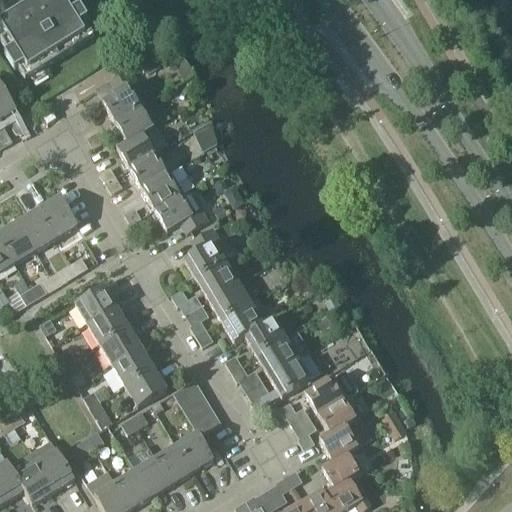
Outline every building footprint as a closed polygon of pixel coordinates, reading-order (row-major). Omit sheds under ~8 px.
[(10,20),(0,26),(0,31),(6,41),(0,44),(0,45),(24,84),(60,62),(56,56),(64,52),(69,49),(89,36),(83,26),(75,13),(67,0),(33,0),(28,3),(7,16),(10,20)] [(142,69),(147,78),(160,70),(155,61),(142,69)] [(113,127),(142,109),(129,89),(135,85),(128,74),(107,87),(114,98),(101,106),(113,127)] [(0,153),(12,146),(3,132),(0,125),(0,124),(15,115),(0,90),(0,153)] [(113,127),(125,146),(125,147),(144,135),(145,137),(155,131),(142,109),(113,127)] [(46,127),(55,122),(49,114),(41,119),(46,127)] [(20,140),(23,137),(15,125),(13,127),(11,132),(15,138),(20,140)] [(125,147),(125,146),(115,153),(127,174),(157,156),(145,137),(144,135),(125,147)] [(86,143),(92,153),(102,147),(97,137),(86,143)] [(157,156),(127,174),(140,194),(169,176),(157,156)] [(104,188),(114,181),(109,172),(98,178),(104,188)] [(182,198),(169,176),(140,194),(153,215),(182,198)] [(114,181),(104,188),(110,198),(121,192),(114,181)] [(194,218),(182,198),(153,215),(165,235),(179,227),(186,238),(207,226),(200,214),(194,218)] [(58,201),(38,214),(55,243),(76,231),(58,201)] [(221,209),(213,213),(219,223),(227,219),(221,209)] [(134,213),(123,219),(129,229),(140,223),(134,213)] [(55,243),(38,214),(17,226),(35,255),(55,243)] [(17,226),(0,236),(0,244),(14,268),(35,255),(17,226)] [(195,285),(225,266),(213,246),(218,243),(211,232),(190,245),(196,256),(182,264),(195,285)] [(262,239),(253,244),(256,250),(265,244),(262,239)] [(0,244),(0,276),(14,268),(0,244)] [(81,261),(70,267),(77,278),(87,272),(81,261)] [(238,287),(225,266),(195,285),(207,305),(238,287)] [(77,278),(70,267),(61,273),(67,284),(77,278)] [(30,293),(37,303),(47,297),(40,287),(30,293)] [(250,307),(238,287),(207,305),(220,326),(250,307)] [(86,329),(115,311),(102,291),(73,308),(86,329)] [(37,303),(30,293),(20,299),(26,310),(37,303)] [(169,300),(177,311),(187,305),(180,294),(169,300)] [(341,310),(336,301),(324,307),(329,316),(341,310)] [(243,340),(263,329),(263,328),(272,322),(267,313),(262,311),(257,303),(250,307),(220,326),(233,347),(244,341),(243,340)] [(115,311),(86,329),(98,349),(127,332),(115,311)] [(332,316),(320,324),(326,333),(338,325),(332,316)] [(272,322),(263,328),(263,329),(243,340),(244,341),(256,360),(285,343),(272,322)] [(39,330),(45,340),(56,334),(50,323),(39,330)] [(195,341),(205,335),(199,326),(189,332),(195,341)] [(140,352),(127,332),(98,349),(111,370),(140,352)] [(205,335),(195,341),(202,352),(211,345),(205,335)] [(285,343),(256,360),(268,380),(297,363),(285,343)] [(140,352),(111,370),(124,391),(153,373),(140,352)] [(63,371),(75,364),(69,354),(57,360),(63,371)] [(231,376),(240,370),(235,361),(225,367),(231,376)] [(311,385),(297,363),(268,380),(282,402),(311,385)] [(81,375),(75,364),(63,371),(69,381),(81,375)] [(240,370),(231,376),(237,386),(247,380),(240,370)] [(166,394),(153,373),(124,391),(137,412),(166,394)] [(317,419),(346,401),(333,380),(304,398),(317,419)] [(178,408),(199,395),(193,384),(171,397),(178,408)] [(199,395),(178,408),(185,419),(206,406),(199,395)] [(89,412),(100,405),(94,396),(83,403),(89,412)] [(346,401),(317,419),(329,439),(347,428),(348,429),(359,422),(346,401)] [(260,402),(249,408),(255,418),(266,412),(260,402)] [(100,405),(89,412),(95,422),(106,416),(100,405)] [(156,417),(164,413),(160,406),(152,410),(156,417)] [(213,417),(206,406),(185,419),(191,430),(213,417)] [(288,408),(279,414),(285,424),(295,418),(288,408)] [(17,416),(7,422),(13,433),(23,427),(17,416)] [(140,417),(130,424),(137,435),(147,428),(140,417)] [(193,433),(172,446),(191,477),(211,464),(198,442),(220,428),(213,417),(191,430),(193,433)] [(388,433),(398,426),(392,417),(382,423),(388,433)] [(13,433),(7,422),(0,426),(0,434),(3,439),(13,433)] [(347,428),(329,439),(319,446),(331,466),(350,454),(350,456),(372,443),(360,422),(359,422),(348,429),(347,428)] [(137,435),(130,424),(120,430),(127,441),(137,435)] [(404,437),(398,426),(388,433),(394,443),(404,437)] [(96,437),(86,443),(93,454),(103,448),(96,437)] [(308,438),(297,444),(303,454),(314,448),(308,438)] [(93,454),(86,443),(76,449),(83,460),(93,454)] [(52,497),(73,484),(58,459),(55,455),(54,453),(50,446),(49,445),(28,457),(33,466),(52,497)] [(172,446),(152,459),(170,489),(191,477),(172,446)] [(331,466),(321,472),(333,493),(324,498),(323,499),(330,511),(349,511),(354,510),(355,511),(368,511),(371,511),(353,482),(363,476),(350,456),(350,454),(331,466)] [(170,489),(152,459),(131,472),(149,502),(170,489)] [(24,496),(23,496),(12,479),(13,478),(5,465),(0,467),(0,502),(3,509),(24,496)] [(32,510),(52,497),(33,466),(13,478),(12,479),(23,496),(24,496),(32,510)] [(131,472),(111,484),(128,511),(133,511),(149,502),(131,472)] [(295,475),(285,481),(291,492),(302,485),(295,475)] [(128,511),(111,484),(106,476),(85,489),(98,511),(128,511)] [(291,492),(285,481),(275,487),(281,498),(291,492)] [(322,495),(301,507),(303,511),(330,511),(323,499),(324,498),(322,495)] [(254,500),(243,506),(246,511),(257,511),(260,510),(254,500)]
